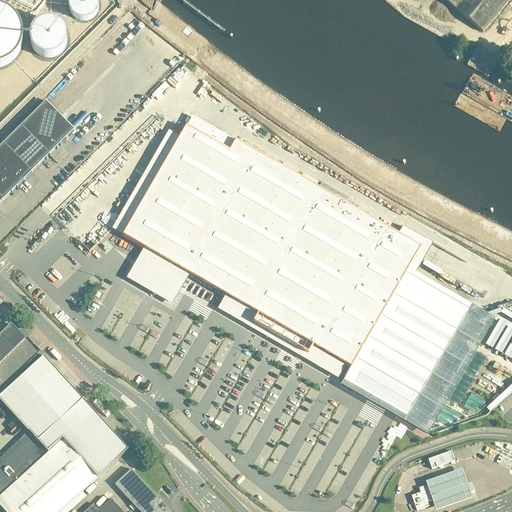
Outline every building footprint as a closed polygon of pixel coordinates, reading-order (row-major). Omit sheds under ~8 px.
[(69,0),(69,1),(69,3),(69,4),(69,5),(69,6),(69,7),(69,8),(69,9),(69,10),(70,11),(70,12),(71,13),(71,14),(72,15),(73,16),(74,17),(76,18),(77,19),(78,20),(80,20),(81,21),(84,21),(86,21),(87,20),(89,20),(91,19),(92,18),(93,17),(94,17),(95,15),(96,14),(97,12),(98,11),(98,10),(98,9),(99,7),(99,5),(99,4),(98,3),(98,2),(98,0),(97,0),(69,0)] [(509,0),(415,0),(416,0),(444,0),(483,32),(509,0)] [(0,67),(2,67),(4,66),(5,65),(7,65),(9,63),(11,62),(12,61),(13,60),(15,59),(16,57),(17,55),(18,53),(19,52),(20,50),(21,48),(22,46),(22,45),(22,42),(22,41),(23,39),(23,37),(22,35),(22,33),(22,32),(21,30),(21,28),(20,26),(19,24),(18,22),(17,20),(16,19),(15,18),(13,16),(12,15),(10,13),(8,12),(6,11),(5,10),(3,9),(0,8),(0,67)] [(51,21),(48,21),(46,21),(44,22),(43,22),(41,23),(40,23),(38,24),(37,25),(36,26),(35,27),(34,28),(33,29),(32,30),(32,32),(31,33),(31,34),(30,35),(30,36),(30,38),(30,39),(30,40),(30,42),(30,43),(31,44),(31,46),(32,48),(33,49),(34,51),(34,52),(35,53),(37,54),(38,55),(40,56),(41,56),(43,57),(45,58),(46,58),(48,58),(49,58),(50,58),(51,58),(53,57),(55,57),(56,56),(57,56),(58,55),(59,54),(60,54),(61,53),(62,51),(63,50),(64,49),(65,48),(65,46),(66,46),(66,45),(66,43),(67,42),(67,41),(67,39),(67,37),(66,36),(66,34),(66,33),(65,32),(65,31),(64,30),(63,29),(62,28),(61,26),(59,25),(58,24),(57,23),(56,23),(55,22),(53,22),(51,21)] [(74,130),(46,102),(21,126),(49,155),(74,130)] [(31,172),(49,155),(21,126),(3,144),(31,172)] [(398,234),(236,140),(230,152),(186,126),(122,237),(155,255),(150,264),(173,277),(178,269),(231,299),(226,308),(308,356),(314,347),(351,369),(344,381),(407,418),(468,311),(406,275),(409,270),(426,239),(403,226),(398,234)] [(0,196),(3,200),(31,172),(3,144),(0,147),(0,196)] [(407,418),(344,381),(342,385),(428,435),(495,320),(409,270),(406,275),(468,311),(407,418)] [(0,365),(27,339),(20,332),(18,333),(16,330),(15,328),(14,329),(11,326),(0,336),(0,365)] [(0,505),(6,511),(60,511),(132,447),(44,357),(1,399),(31,429),(0,459),(0,495),(0,496),(0,505)] [(454,461),(454,460),(451,452),(429,460),(432,469),(454,461)] [(432,476),(424,479),(435,510),(435,511),(473,498),(471,492),(465,477),(463,471),(461,466),(432,476)] [(169,511),(131,470),(132,470),(131,470),(115,485),(139,511),(122,511),(111,499),(99,510),(101,511),(100,511),(93,504),(94,504),(93,504),(84,511),(169,511)] [(434,500),(437,485),(432,484),(419,489),(421,493),(412,497),(417,511),(429,507),(427,502),(434,500)]
